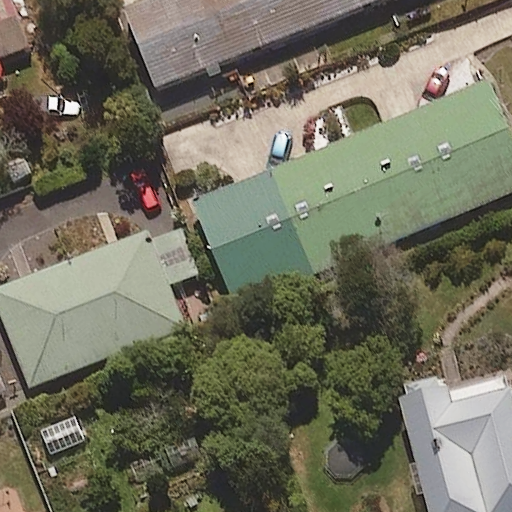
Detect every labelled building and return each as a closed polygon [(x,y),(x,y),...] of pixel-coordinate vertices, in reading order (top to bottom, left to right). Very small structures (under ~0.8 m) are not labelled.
[(0,0),(0,62),(26,53),(7,0),(0,0)] [(143,0),(120,9),(153,91),(381,0),(143,0)] [(511,189),(511,137),(487,79),(190,205),(234,308),(511,189)] [(210,325),(174,225),(0,287),(0,311),(28,390),(210,325)] [(0,402),(13,397),(0,364),(0,402)] [(448,390),(446,383),(439,385),(437,375),(406,383),(408,393),(397,396),(414,463),(408,465),(416,496),(423,494),(427,511),(511,511),(511,382),(510,374),(448,390)]
